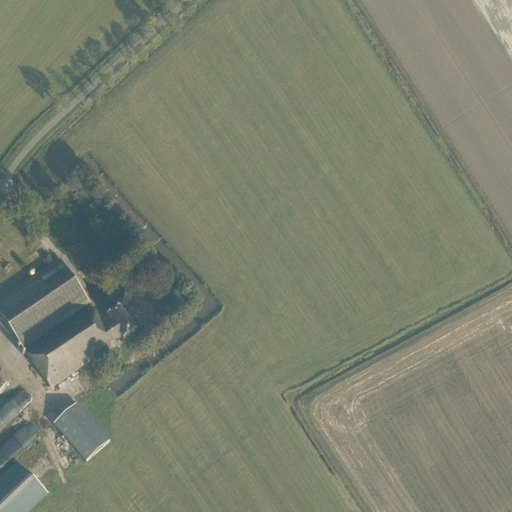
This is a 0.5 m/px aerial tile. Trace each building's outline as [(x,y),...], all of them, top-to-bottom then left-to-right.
[(105,257),(110,268),(121,262),(115,252),(105,257)] [(54,263),(50,257),(45,261),(49,267),(54,263)] [(90,304),(62,263),(48,273),(0,306),(0,318),(23,350),(51,390),(109,349),(107,347),(122,337),(124,340),(137,332),(119,307),(107,316),(112,323),(105,328),(92,309),(38,346),(35,342),(76,313),(90,304)] [(53,425),(86,462),(109,442),(76,405),(53,425)] [(27,511),(46,494),(18,465),(0,482),(0,511),(27,511)]
